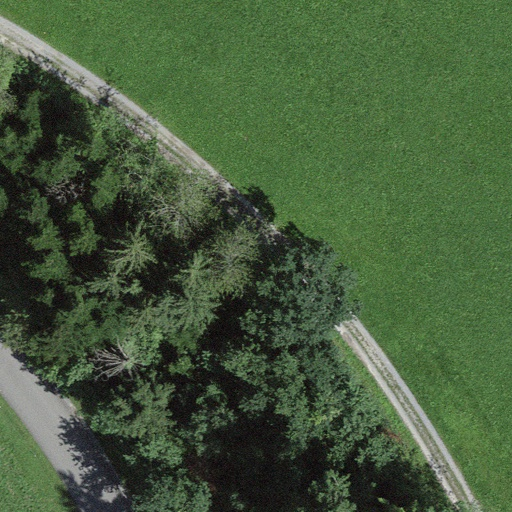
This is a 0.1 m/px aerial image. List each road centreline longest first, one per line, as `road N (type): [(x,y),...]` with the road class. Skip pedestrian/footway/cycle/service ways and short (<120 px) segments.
road 1 (track): [(0,28),(218,177),(353,330),(465,511)]
road 2 (unclassified): [(0,358),(76,456),(105,511)]
